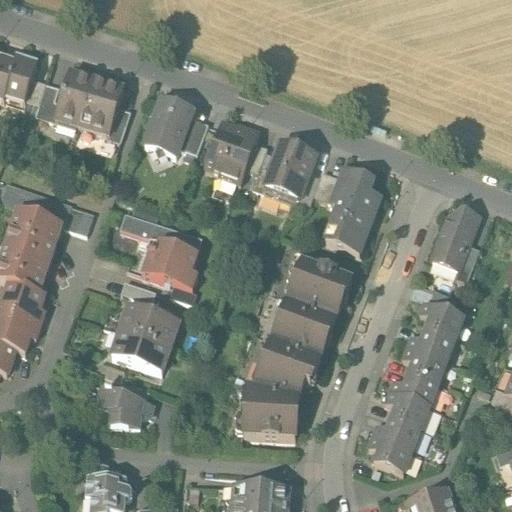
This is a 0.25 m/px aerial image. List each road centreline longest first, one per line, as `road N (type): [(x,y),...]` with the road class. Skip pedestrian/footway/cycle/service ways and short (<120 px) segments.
road 1 (tertiary): [(435,174),(0,16)]
road 2 (residential): [(435,174),(336,436),(337,465)]
road 3 (residential): [(55,450),(337,465)]
road 4 (residential): [(38,392),(115,174)]
